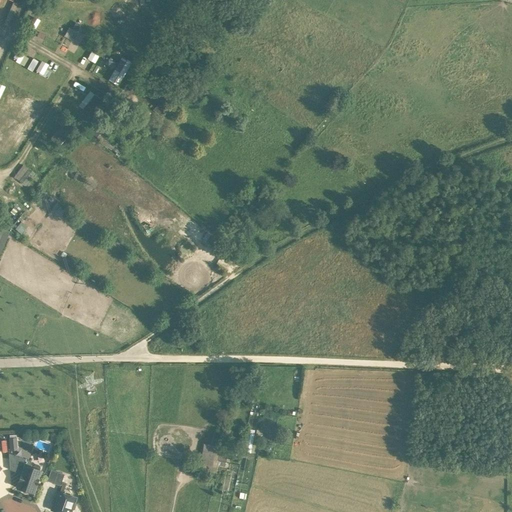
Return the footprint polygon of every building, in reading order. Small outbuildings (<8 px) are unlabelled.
[(33,34),(40,21),(34,17),(26,30),(33,34)] [(19,64),(26,52),(19,48),(12,60),(19,64)] [(97,57),(91,54),(89,59),(94,62),(97,57)] [(119,87),(132,64),(122,58),(108,82),(119,87)] [(33,59),(27,69),(32,72),(38,62),(33,59)] [(42,61),(36,71),(43,75),(49,65),(42,61)] [(5,102),(20,109),(26,96),(11,90),(5,102)] [(80,106),(91,113),(101,98),(91,91),(80,106)] [(49,140),(56,144),(67,130),(60,125),(49,140)] [(117,154),(120,151),(115,146),(114,146),(112,149),(112,150),(116,153),(117,154)] [(28,169),(22,165),(13,177),(18,181),(24,186),(34,173),(28,169)] [(215,237),(211,234),(205,243),(216,250),(222,242),(215,237)] [(228,434),(230,424),(224,423),(223,426),(222,433),(225,433),(228,434)] [(251,454),(252,447),(254,435),(248,434),(247,434),(244,453),(251,454)] [(17,450),(17,438),(9,438),(10,450),(17,450)] [(216,465),(219,444),(205,442),(203,463),(216,465)] [(224,466),(226,457),(219,455),(217,465),(224,466)] [(31,461),(19,457),(14,471),(22,473),(16,488),(22,490),(22,492),(23,493),(25,494),(27,493),(28,492),(34,494),(41,472),(39,471),(40,469),(40,467),(39,466),(37,465),(35,466),(34,467),(33,469),(31,468),(31,466),(31,461)] [(62,482),(64,475),(51,470),(47,482),(60,487),(61,485),(62,485),(60,493),(58,492),(52,511),(54,511),(70,511),(71,510),(73,511),(74,510),(76,505),(75,503),(74,503),(75,498),(62,494),(66,483),(62,482)]
